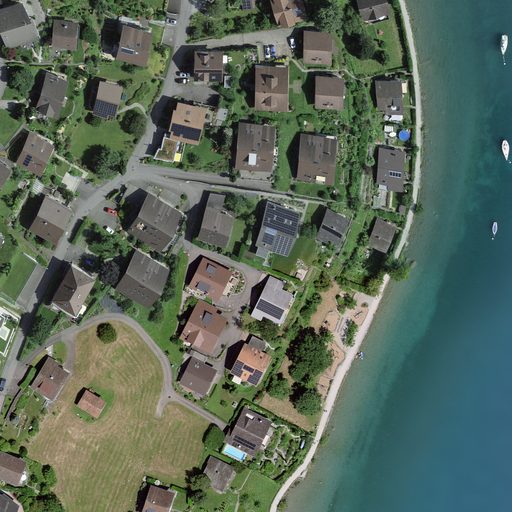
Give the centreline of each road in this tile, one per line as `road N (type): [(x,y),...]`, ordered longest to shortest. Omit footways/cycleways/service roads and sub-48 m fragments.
road 1 (residential): [(221,423),(166,392),(160,356),(136,325),(118,317),(95,319),(43,345),(4,379)]
road 2 (residential): [(129,168),(191,192),(185,242),(256,271),(217,357)]
road 3 (residential): [(4,379),(81,210),(129,168)]
road 4 (residential): [(129,168),(173,65),(185,0)]
